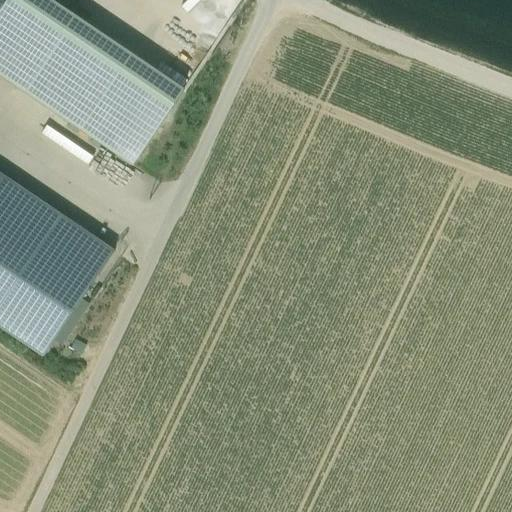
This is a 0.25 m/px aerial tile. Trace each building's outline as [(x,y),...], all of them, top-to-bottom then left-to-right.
[(0,0),(0,15),(10,0),(0,0)] [(161,77),(47,0),(10,0),(0,15),(0,76),(134,166),(183,92),(161,77)] [(211,0),(161,77),(183,92),(240,10),(225,0),(211,0)] [(0,328),(43,358),(54,341),(82,300),(115,252),(0,174),(0,328)] [(63,347),(90,306),(82,300),(54,341),(63,347)]
